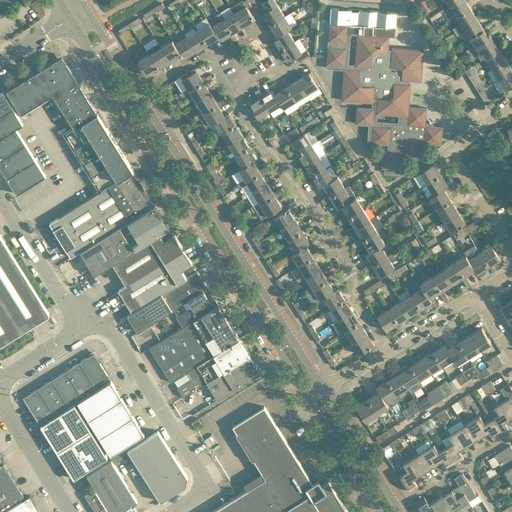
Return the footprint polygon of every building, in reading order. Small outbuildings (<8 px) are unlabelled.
[(246,5),(234,12),(243,26),(255,19),(248,8),(252,5),(248,0),(244,0),(243,1),(246,5)] [(263,12),(270,24),(284,15),(277,3),(277,0),(261,0),(265,5),(263,6),(266,10),(263,12)] [(458,0),(450,5),(457,16),(470,7),(466,2),(468,0),(458,0)] [(162,2),(152,8),(155,12),(164,6),(162,2)] [(425,2),(421,4),(426,13),(430,10),(425,2)] [(344,68),(342,100),(373,102),(372,108),(357,107),(356,123),(369,124),(368,142),(388,143),(388,150),(383,150),(382,167),(386,167),(385,172),(399,173),(400,154),(420,156),(421,142),(441,143),(442,126),(434,126),(426,116),(426,107),(409,106),(410,83),(405,83),(405,79),(421,81),(423,49),(392,47),(391,52),(388,51),(389,32),(395,33),(397,12),(359,9),(359,11),(352,10),(352,9),(331,7),(330,23),(327,67),(344,68)] [(452,28),(455,32),(477,18),(470,7),(457,16),(461,23),(452,28)] [(155,12),(152,8),(143,14),(145,18),(155,12)] [(440,18),(442,22),(447,20),(443,10),(431,15),(433,21),(440,18)] [(209,22),(208,22),(218,36),(217,37),(220,41),(230,35),(232,34),(222,19),(225,18),(221,11),(216,14),(220,20),(211,26),(209,22)] [(234,12),(225,18),(222,19),(232,34),(230,35),(234,42),(238,39),(234,32),(243,26),(234,12)] [(284,15),(270,24),(277,35),(287,29),(291,26),(292,27),(297,23),(290,12),(285,16),(284,15)] [(139,17),(128,23),(131,27),(141,20),(139,17)] [(466,30),(470,37),(484,29),(477,18),(455,32),(457,36),(466,30)] [(208,22),(197,29),(206,43),(217,37),(218,36),(208,22)] [(131,27),(128,23),(118,29),(121,33),(131,27)] [(197,29),(185,36),(195,51),(206,43),(197,29)] [(273,38),(280,49),(294,40),(287,29),(277,35),(273,38)] [(466,50),(468,53),(492,38),(489,34),(487,35),(484,29),(470,37),(475,44),(466,50)] [(172,39),(171,39),(181,53),(180,53),(183,58),(195,51),(185,36),(174,43),(172,39)] [(482,52),(486,57),(499,49),(492,38),(468,53),(472,59),(482,52)] [(171,39),(160,46),(169,60),(180,53),(181,53),(171,39)] [(294,40),(280,49),(287,61),(295,56),(299,61),(310,54),(306,48),(301,52),(294,40)] [(158,42),(147,49),(149,53),(158,67),(169,60),(160,46),(158,42)] [(486,57),(492,68),(506,60),(499,49),(486,57)] [(158,67),(149,53),(137,60),(146,74),(158,67)] [(22,111),(53,93),(76,78),(62,55),(45,65),(6,89),(22,114),(24,113),(22,111)] [(492,68),(499,79),(511,70),(511,69),(506,60),(492,68)] [(181,76),(188,88),(189,90),(203,81),(204,83),(213,78),(210,74),(202,79),(199,75),(206,70),(205,69),(204,68),(203,67),(202,67),(201,66),(199,66),(198,66),(196,67),(195,67),(190,70),(191,72),(189,74),(188,72),(181,76)] [(511,70),(499,79),(506,89),(511,85),(511,70)] [(309,72),(297,79),(306,93),(318,86),(309,72)] [(469,77),(472,81),(480,76),(478,72),(469,77)] [(480,76),(472,81),(474,85),(483,79),(480,76)] [(71,256),(80,251),(155,204),(151,198),(149,199),(135,177),(137,176),(108,128),(76,78),(53,93),(74,127),(66,133),(101,190),(50,222),(71,256)] [(297,79),(286,86),(295,100),(298,106),(310,98),(306,93),(297,79)] [(190,92),(196,101),(210,92),(204,83),(203,81),(189,90),(188,88),(179,93),(182,97),(190,92)] [(286,86),(275,93),(275,94),(284,108),(295,100),(286,86)] [(306,93),(310,98),(321,91),(318,86),(306,93)] [(258,88),(254,91),(259,98),(261,96),(270,110),(274,117),(285,110),(285,109),(284,108),(275,94),(275,93),(272,89),(263,95),(258,88)] [(23,124),(8,100),(3,92),(0,93),(0,166),(17,193),(46,175),(16,128),(23,124)] [(196,101),(202,110),(203,112),(217,104),(219,106),(227,100),(224,96),(216,102),(210,92),(196,101)] [(483,98),(485,102),(494,97),(491,93),(483,98)] [(261,96),(259,98),(249,104),(258,118),(270,110),(261,96)] [(287,113),(298,106),(295,100),(284,108),(285,109),(287,113)] [(205,114),(210,124),(225,115),(224,115),(219,106),(217,104),(203,112),(202,110),(194,116),(196,120),(205,114)] [(335,110),(332,106),(324,111),(326,115),(335,110)] [(215,121),(222,132),(236,124),(229,112),(224,115),(225,115),(210,124),(211,124),(215,121)] [(316,115),(308,121),(311,125),(319,120),(316,115)] [(330,123),(334,130),(338,127),(334,120),(330,123)] [(303,124),(301,125),(303,129),(304,130),(311,125),(308,121),(303,124)] [(222,132),(229,144),(243,135),(236,124),(222,132)] [(506,137),(502,138),(503,142),(504,142),(506,147),(507,150),(511,148),(511,127),(509,128),(508,125),(503,127),(503,128),(506,137)] [(285,134),(288,139),(299,132),(296,127),(285,134)] [(338,127),(334,130),(338,137),(343,134),(338,127)] [(304,133),(312,144),(317,141),(309,130),(304,133)] [(290,142),(297,153),(312,144),(304,133),(290,142)] [(273,134),(268,137),(275,148),(280,145),(273,134)] [(229,144),(237,155),(250,146),(243,135),(229,144)] [(192,141),(196,148),(200,145),(196,139),(192,141)] [(324,152),(317,141),(312,144),(319,156),(324,152)] [(344,146),(348,152),(352,150),(348,143),(344,146)] [(297,153),(304,165),(319,156),(312,144),(297,153)] [(200,145),(196,148),(200,155),(205,152),(200,145)] [(239,169),(253,160),(253,161),(258,158),(250,146),(237,155),(244,166),(239,169)] [(352,150),(348,152),(353,159),(357,157),(352,150)] [(319,156),(325,167),(330,164),(324,153),(319,156)] [(304,165),(312,176),(326,167),(325,167),(319,156),(304,165)] [(239,169),(245,179),(246,181),(260,172),(262,174),(270,169),(267,165),(259,170),(253,161),(253,160),(239,169)] [(206,164),(210,171),(215,169),(211,162),(206,164)] [(419,172),(427,183),(441,174),(433,163),(419,172)] [(330,165),(326,168),(333,178),(337,176),(330,165)] [(325,167),(312,176),(319,188),(323,185),(333,178),(326,168),(326,167),(325,167)] [(215,169),(210,171),(215,178),(219,175),(215,169)] [(369,174),(374,183),(379,181),(373,171),(369,174)] [(247,183),(253,192),(267,183),(262,174),(260,172),(246,181),(245,179),(236,184),(238,186),(239,188),(247,183)] [(429,197),(443,188),(444,189),(448,186),(441,174),(427,183),(433,194),(429,197)] [(323,203),(331,198),(330,196),(344,187),(337,176),(333,178),(323,185),(329,194),(320,200),(323,203)] [(379,181),(374,183),(380,193),(385,190),(379,181)] [(253,192),(259,201),(260,203),(274,194),(276,196),(284,191),(281,187),(273,193),(267,183),(253,192)] [(331,198),(337,208),(355,196),(351,198),(344,187),(330,196),(331,198)] [(429,197),(436,208),(451,200),(444,189),(443,188),(429,197)] [(395,193),(400,200),(404,197),(399,190),(395,193)] [(260,203),(259,201),(251,207),(253,211),(262,205),(268,215),(282,206),(276,196),(274,194),(260,203)] [(344,213),(345,215),(347,214),(348,216),(362,207),(355,196),(337,208),(341,213),(343,214),(344,213)] [(404,197),(400,200),(404,207),(408,204),(404,197)] [(436,208),(443,220),(458,211),(451,200),(436,208)] [(95,274),(112,263),(159,234),(170,227),(166,222),(168,222),(168,218),(164,218),(155,204),(80,251),(95,274)] [(350,218),(356,228),(370,219),(362,207),(348,216),(347,214),(345,215),(337,221),(340,225),(350,218)] [(274,217),(282,228),(296,219),(288,208),(274,217)] [(388,217),(390,221),(401,215),(398,211),(388,217)] [(458,211),(443,220),(451,231),(465,222),(458,211)] [(409,214),(414,222),(418,220),(412,212),(409,214)] [(370,219),(356,228),(362,237),(363,239),(377,230),(376,229),(382,225),(376,216),(370,219)] [(282,228),(289,240),(303,231),(296,219),(282,228)] [(418,220),(414,222),(420,231),(423,229),(418,220)] [(475,220),(464,227),(467,232),(478,226),(475,220)] [(467,232),(464,227),(457,231),(460,237),(467,232)] [(364,241),(370,250),(380,244),(384,241),(377,230),(363,239),(362,237),(351,243),(354,247),(364,241)] [(291,254),(292,254),(306,245),(310,242),(303,231),(289,240),(296,251),(291,254)] [(0,343),(49,313),(0,234),(0,343)] [(112,263),(126,285),(185,248),(182,247),(175,235),(164,241),(159,234),(112,263)] [(252,237),(256,245),(261,242),(256,235),(252,237)] [(426,241),(428,245),(437,240),(435,236),(426,241)] [(411,240),(417,249),(421,246),(416,237),(411,240)] [(261,242),(256,245),(260,251),(265,248),(261,242)] [(438,243),(430,248),(433,252),(434,254),(442,249),(441,248),(438,243)] [(366,272),(374,266),(373,264),(387,255),(380,244),(370,250),(366,253),(372,262),(363,268),(366,272)] [(491,244),(479,252),(488,266),(500,258),(491,244)] [(292,254),(299,265),(313,256),(311,254),(306,245),(292,254)] [(475,245),(464,252),(465,254),(468,259),(474,269),(476,273),(488,266),(479,252),(475,245)] [(185,251),(185,248),(126,285),(118,289),(132,311),(186,277),(182,269),(192,263),(185,251)] [(430,248),(422,253),(425,257),(426,258),(434,254),(433,252),(430,248)] [(299,265),(306,277),(320,268),(314,258),(322,253),(320,249),(311,254),(313,256),(299,265)] [(387,255),(373,264),(374,266),(376,269),(374,270),(373,272),(377,278),(380,276),(389,270),(394,267),(390,261),(396,257),(392,252),(387,255)] [(465,254),(454,262),(463,276),(461,277),(467,287),(471,285),(465,274),(474,269),(465,254)] [(266,260),(270,267),(275,264),(270,257),(266,260)] [(454,262),(443,269),(451,283),(461,277),(463,276),(454,262)] [(275,264),(270,267),(276,275),(280,273),(275,264)] [(404,264),(396,270),(398,273),(406,268),(404,264)] [(306,277),(313,288),(327,279),(328,281),(337,276),(334,272),(326,277),(320,268),(306,277)] [(443,269),(431,276),(440,290),(442,289),(451,283),(443,269)] [(398,273),(396,270),(387,275),(390,279),(398,273)] [(197,271),(186,277),(132,311),(127,314),(138,331),(183,303),(203,290),(205,289),(206,285),(197,271)] [(431,276),(420,283),(429,297),(438,291),(445,301),(448,299),(442,289),(440,290),(431,276)] [(313,288),(320,299),(334,290),(328,281),(327,279),(313,288)] [(381,279),(373,284),(377,289),(385,284),(381,279)] [(423,287),(411,294),(420,308),(431,301),(429,297),(420,283),(423,287)] [(377,289),(373,284),(363,290),(367,295),(377,289)] [(334,290),(324,296),(324,297),(326,298),(331,308),(345,299),(338,287),(334,290)] [(187,310),(181,314),(188,323),(218,304),(211,293),(209,295),(210,296),(207,297),(203,290),(183,303),(187,310)] [(411,294),(400,301),(409,315),(420,308),(411,294)] [(511,298),(500,306),(508,318),(511,314),(511,298)] [(331,308),(338,319),(352,310),(345,299),(331,308)] [(293,304),(299,312),(303,309),(298,301),(293,304)] [(400,301),(389,309),(398,322),(409,315),(400,301)] [(171,382),(188,371),(239,339),(218,304),(182,327),(149,347),(171,382)] [(303,309),(299,312),(303,319),(307,317),(303,309)] [(398,322),(389,309),(377,316),(386,330),(398,322)] [(338,319),(345,330),(359,322),(352,310),(338,319)] [(345,330),(353,342),(367,333),(359,322),(345,330)] [(309,328),(313,335),(317,333),(313,326),(309,328)] [(482,327),(470,334),(479,348),(491,341),(482,327)] [(317,333),(313,335),(317,342),(321,339),(317,333)] [(367,333),(353,342),(360,353),(374,345),(367,333)] [(470,334),(459,341),(468,355),(479,348),(470,334)] [(192,378),(177,387),(183,397),(207,382),(250,355),(239,339),(188,371),(192,378)] [(448,348),(454,358),(457,362),(468,355),(459,341),(448,348)] [(445,344),(434,351),(443,365),(454,358),(448,348),(445,344)] [(323,351),(327,358),(331,355),(327,348),(323,351)] [(434,351),(422,358),(431,372),(443,365),(434,351)] [(93,352),(76,363),(91,388),(109,377),(93,352)] [(352,352),(341,358),(344,363),(354,356),(352,352)] [(487,360),(490,365),(501,358),(498,353),(487,360)] [(250,355),(207,382),(217,399),(260,372),(256,367),(257,366),(256,367),(253,361),(249,356),(250,355)] [(331,355),(327,358),(332,365),(336,362),(331,355)] [(422,358),(411,365),(420,379),(431,372),(422,358)] [(501,358),(490,365),(493,370),(504,364),(501,358)] [(76,363),(58,374),(74,399),(91,388),(76,363)] [(474,364),(462,371),(467,380),(476,374),(479,372),(474,365),(474,364)] [(405,366),(398,370),(408,386),(408,387),(411,392),(423,384),(420,379),(411,365),(406,368),(405,366)] [(479,372),(476,374),(480,379),(482,377),(490,372),(487,367),(480,372),(479,372)] [(393,377),(388,380),(397,394),(408,387),(408,386),(398,370),(391,374),(393,377)] [(455,377),(452,380),(457,388),(461,386),(460,384),(467,380),(462,371),(455,376),(455,377)] [(58,374),(41,385),(56,410),(74,399),(58,374)] [(490,379),(486,382),(491,391),(496,388),(490,379)] [(77,401),(88,419),(122,398),(111,380),(77,401)] [(388,380),(377,387),(379,391),(386,401),(397,394),(388,380)] [(446,380),(439,384),(446,395),(457,388),(452,380),(448,382),(446,380)] [(491,391),(486,382),(481,385),(487,394),(491,391)] [(506,398),(499,403),(508,419),(511,416),(511,398),(511,397),(511,389),(508,383),(500,388),(506,398)] [(439,384),(428,391),(429,394),(435,402),(446,395),(439,384)] [(56,410),(41,385),(23,396),(38,421),(56,410)] [(379,391),(368,398),(377,412),(388,405),(386,401),(379,391)] [(435,402),(429,394),(425,396),(431,405),(435,402)] [(467,394),(463,397),(468,405),(472,403),(467,394)] [(468,405),(463,397),(458,400),(464,408),(468,405)] [(88,419),(99,437),(133,416),(122,398),(88,419)] [(377,412),(368,398),(357,405),(365,419),(377,412)] [(410,406),(406,408),(412,417),(416,414),(415,413),(422,408),(416,399),(409,403),(410,406)] [(499,413),(492,417),(502,433),(510,428),(505,421),(508,419),(499,403),(494,405),(499,413)] [(40,424),(52,442),(85,421),(74,404),(40,424)] [(211,511),(347,511),(329,481),(322,485),(319,479),(312,483),(265,406),(263,407),(265,410),(237,428),(234,425),(233,425),(266,478),(211,511)] [(406,408),(402,411),(407,418),(408,419),(412,417),(406,408)] [(445,408),(440,411),(445,420),(450,417),(445,408)] [(445,420),(440,411),(436,414),(441,422),(445,420)] [(480,414),(476,417),(486,433),(489,430),(494,438),(502,433),(492,417),(484,422),(480,414)] [(133,416),(99,437),(111,455),(144,434),(133,416)] [(476,417),(464,424),(474,440),(486,433),(476,417)] [(192,422),(195,427),(202,423),(199,418),(192,422)] [(52,442),(63,460),(96,439),(85,421),(52,442)] [(421,423),(417,426),(423,434),(427,432),(421,423)] [(464,424),(453,431),(463,447),(474,440),(464,424)] [(394,425),(384,431),(387,437),(398,430),(394,425)] [(423,434),(417,426),(412,428),(418,437),(423,434)] [(127,449),(161,501),(186,485),(188,477),(158,430),(127,449)] [(387,437),(384,431),(376,436),(379,442),(387,437)] [(453,442),(446,446),(456,462),(464,457),(459,450),(463,447),(453,431),(449,434),(453,442)] [(204,440),(208,446),(216,441),(212,435),(204,440)] [(399,437),(394,440),(400,449),(404,446),(399,437)] [(96,439),(63,460),(74,478),(107,457),(96,439)] [(400,449),(394,440),(390,442),(396,451),(400,449)] [(434,443),(430,446),(440,462),(443,459),(448,467),(456,462),(446,446),(439,451),(434,443)] [(389,444),(382,448),(385,453),(392,448),(389,444)] [(494,454),(504,470),(511,464),(511,446),(510,444),(494,454)] [(430,446),(418,453),(428,469),(440,462),(430,446)] [(418,453),(407,460),(417,476),(428,469),(418,453)] [(137,511),(135,507),(133,508),(131,505),(138,501),(112,460),(87,475),(96,490),(93,492),(92,490),(85,495),(95,511),(137,511)] [(407,471),(400,475),(410,491),(418,486),(413,478),(417,476),(407,460),(403,463),(407,471)] [(0,464),(0,509),(24,495),(4,463),(0,464)] [(491,468),(486,471),(488,474),(490,477),(497,473),(494,468),(492,470),(491,468)] [(459,485),(453,489),(455,494),(462,489),(469,501),(477,496),(463,472),(455,477),(459,485)] [(488,474),(481,478),(484,483),(491,478),(490,477),(488,474)] [(497,484),(488,489),(493,498),(502,493),(497,484)] [(453,489),(444,494),(454,510),(455,511),(461,511),(470,507),(467,502),(469,501),(462,489),(455,494),(453,489)] [(444,494),(436,499),(439,504),(432,508),(434,511),(450,511),(454,510),(444,494)] [(40,511),(30,495),(1,511),(40,511)] [(424,496),(417,500),(423,511),(434,511),(432,508),(439,504),(436,499),(429,503),(424,496)]
